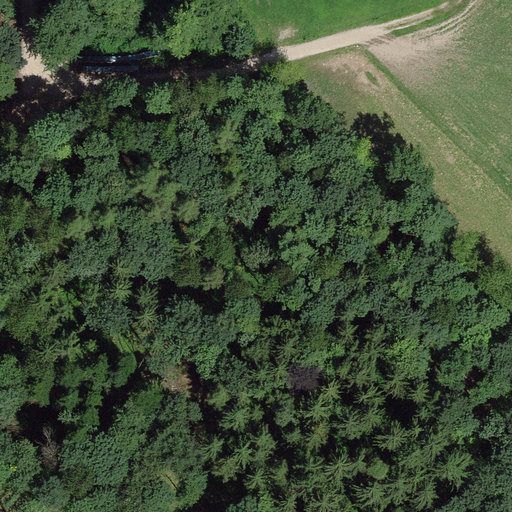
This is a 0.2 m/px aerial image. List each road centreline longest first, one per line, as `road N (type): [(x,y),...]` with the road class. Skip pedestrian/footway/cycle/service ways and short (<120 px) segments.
road 1 (track): [(511,341),(319,149),(256,61)]
road 2 (track): [(256,61),(109,90),(42,91)]
road 3 (track): [(256,61),(432,16),(451,0)]
road 4 (track): [(22,0),(42,91),(0,143)]
